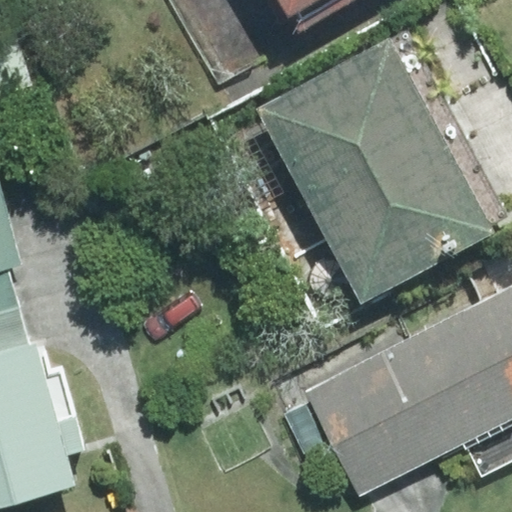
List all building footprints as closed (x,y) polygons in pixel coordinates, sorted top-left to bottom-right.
[(342,0),(266,0),(286,33),(342,0)] [(0,97),(43,84),(25,23),(0,30),(0,97)] [(483,228),(376,32),(242,105),(348,301),(483,228)] [(103,184),(122,220),(161,200),(143,162),(103,184)] [(0,306),(21,301),(10,262),(26,258),(0,166),(0,306)] [(511,278),(464,303),(511,394),(511,278)] [(33,339),(21,301),(0,306),(0,503),(85,480),(77,450),(94,446),(85,410),(67,416),(44,335),(33,339)] [(355,492),(511,410),(511,394),(464,303),(302,389),(355,492)]
